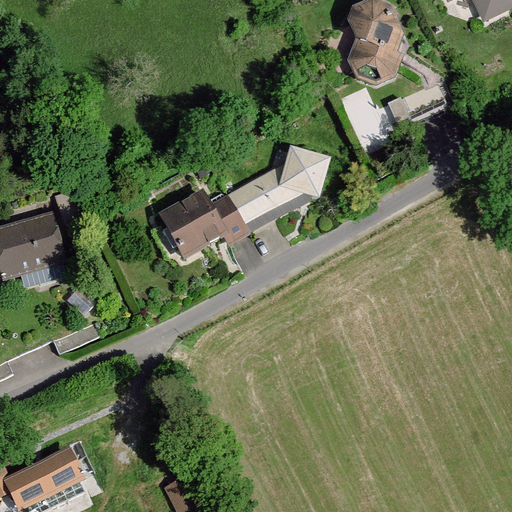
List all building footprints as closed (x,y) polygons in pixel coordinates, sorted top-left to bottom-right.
[(450,0),(474,0),(484,20),(511,7),(511,0),(447,0),(448,1),(450,0)] [(399,59),(392,54),(399,36),(387,12),(370,6),(352,13),(348,25),(356,47),(349,64),(356,81),(374,87),(391,79),(399,59)] [(202,193),(162,216),(185,257),(225,234),(231,244),(248,234),(243,224),(300,192),(317,196),(328,160),(293,151),(288,168),(211,209),(202,193)] [(50,216),(0,231),(0,261),(5,278),(64,261),(50,216)] [(73,448),(8,480),(14,492),(23,511),(25,511),(89,481),(73,448)] [(0,460),(0,498),(14,492),(0,460)] [(183,476),(165,487),(178,511),(191,511),(203,506),(183,476)]
